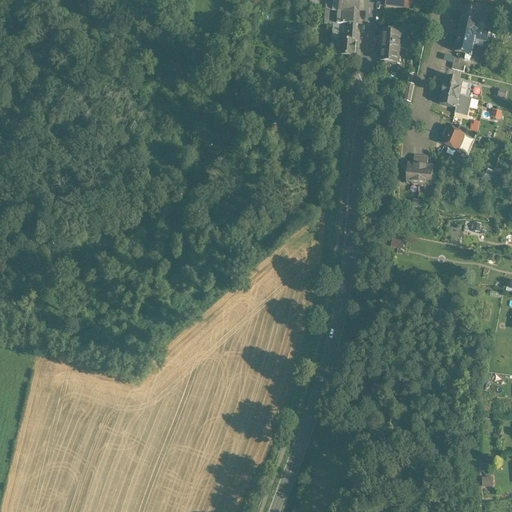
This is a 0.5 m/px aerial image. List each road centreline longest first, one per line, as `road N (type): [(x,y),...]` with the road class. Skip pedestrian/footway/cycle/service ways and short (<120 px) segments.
road 1 (secondary): [(276,511),(343,289),(369,0)]
road 2 (residential): [(452,0),(419,114),(435,121),(423,157)]
